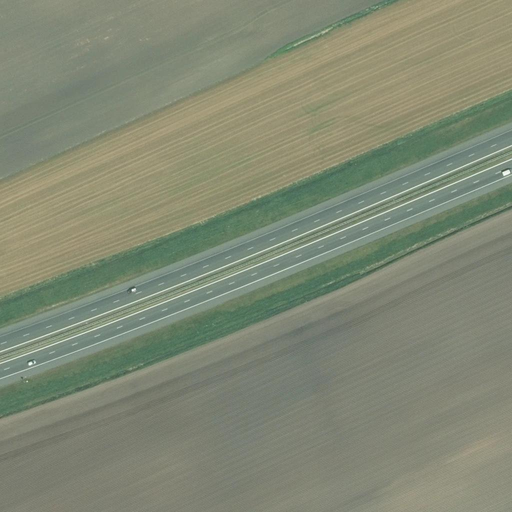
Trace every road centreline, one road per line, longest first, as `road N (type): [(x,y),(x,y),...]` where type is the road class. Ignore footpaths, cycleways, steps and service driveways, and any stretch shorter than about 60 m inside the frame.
road 1 (motorway): [(511,138),(0,344)]
road 2 (motorway): [(0,371),(511,167)]
